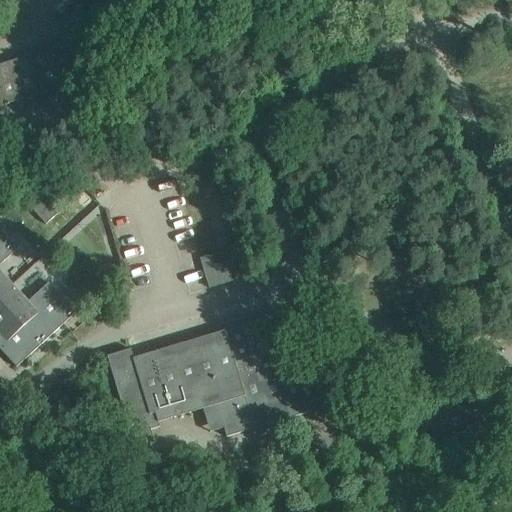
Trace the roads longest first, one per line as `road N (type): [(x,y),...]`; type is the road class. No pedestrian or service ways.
road 1 (unclassified): [(511,11),(434,25),(511,244)]
road 2 (unclassified): [(273,511),(264,479),(282,454),(469,411),(511,380)]
